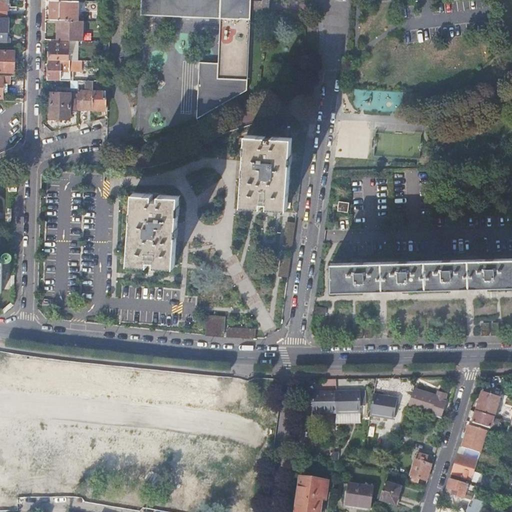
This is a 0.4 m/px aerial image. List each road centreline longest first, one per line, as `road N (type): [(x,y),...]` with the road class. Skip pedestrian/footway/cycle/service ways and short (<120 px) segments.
road 1 (residential): [(30,336),(37,0)]
road 2 (residential): [(293,358),(334,70)]
road 3 (residential): [(293,358),(30,336)]
road 4 (residential): [(476,355),(293,358)]
road 5 (residential): [(427,511),(476,355)]
road 6 (residential): [(0,503),(79,502),(136,511)]
